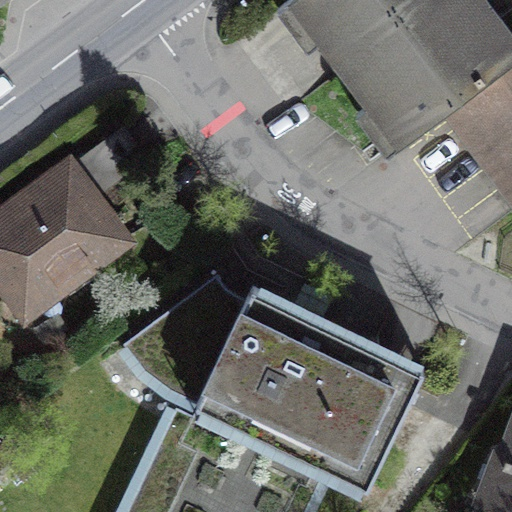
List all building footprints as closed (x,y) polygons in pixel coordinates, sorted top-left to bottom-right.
[(446,108),(511,58),(511,35),(485,0),(293,0),(400,143),(446,108)] [(511,58),(446,108),(511,194),(511,58)] [(0,215),(0,277),(26,312),(125,239),(93,195),(141,160),(119,132),(72,167),(69,164),(0,215)] [(146,370),(171,389),(226,286),(218,271),(125,343),(146,370)] [(247,297),(226,286),(171,389),(200,403),(194,414),(313,470),(319,458),(368,482),(424,366),(253,284),(247,297)] [(303,511),(322,474),(313,470),(194,414),(177,406),(126,511),(303,511)] [(477,498),(511,511),(511,445),(509,454),(496,449),(477,498)]
